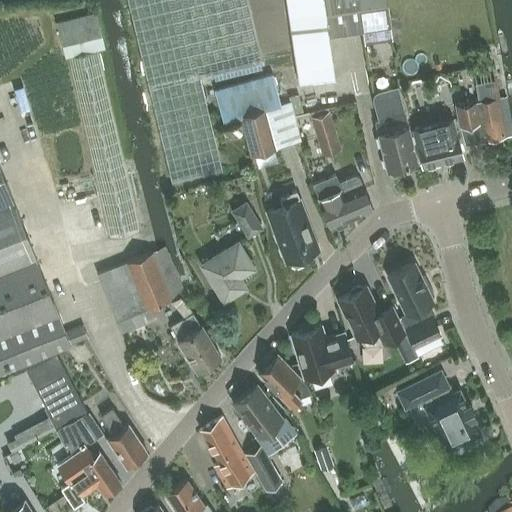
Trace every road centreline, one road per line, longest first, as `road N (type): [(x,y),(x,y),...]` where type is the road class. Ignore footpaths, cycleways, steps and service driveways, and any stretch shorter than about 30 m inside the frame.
road 1 (residential): [(119,511),(321,281),(378,228),(433,206)]
road 2 (residential): [(511,406),(433,206)]
